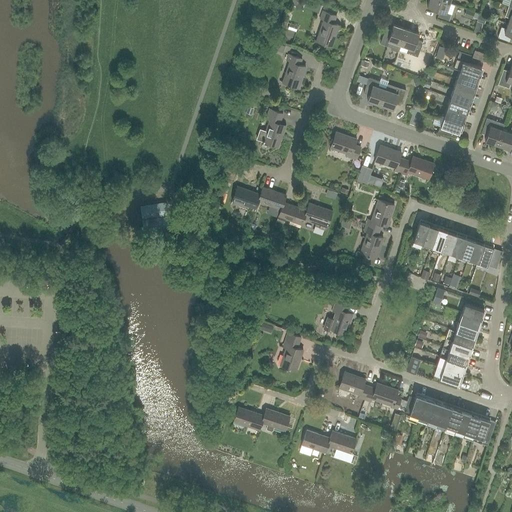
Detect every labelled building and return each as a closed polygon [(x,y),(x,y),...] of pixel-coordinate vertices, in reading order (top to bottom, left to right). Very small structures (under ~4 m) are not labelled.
[(455,5),(450,3),(440,0),(429,0),(427,7),(440,11),(438,17),(449,21),(455,5)] [(332,46),(339,25),(334,23),(336,15),(323,11),(320,19),(323,20),(316,41),(332,46)] [(511,36),(511,24),(508,23),(506,29),(501,27),(498,38),(509,42),(511,36)] [(399,52),(401,45),(406,29),(393,25),(391,31),(385,29),(380,43),(391,47),(391,49),(399,52)] [(419,33),(406,29),(401,45),(408,47),(406,52),(417,56),(423,41),(417,39),(419,33)] [(472,55),(460,51),(458,59),(469,63),(472,55)] [(475,51),(472,58),(484,62),(486,55),(475,51)] [(298,88),(306,66),(300,64),(302,59),(289,54),(287,60),(290,61),(283,82),(298,88)] [(460,70),(478,77),(482,67),(463,61),(458,60),(455,68),(460,70)] [(511,83),(511,82),(511,65),(509,71),(504,69),(498,84),(509,88),(511,83)] [(460,70),(456,79),(475,86),(478,77),(460,70)] [(368,100),(380,104),(386,89),(378,86),(380,81),(369,77),(364,92),(370,94),(368,100)] [(472,95),(475,86),(456,79),(453,89),(472,95)] [(386,89),(380,104),(393,109),(395,103),(401,105),(406,90),(395,86),(393,92),(386,89)] [(429,90),(422,87),(418,97),(425,99),(429,90)] [(469,104),(472,95),(453,89),(450,98),(469,104)] [(447,107),(466,113),(469,104),(450,98),(447,107)] [(462,123),(466,113),(447,107),(444,116),(462,123)] [(278,146),(286,125),(280,123),(284,114),(270,109),(267,119),(270,120),(266,131),(260,128),(257,139),(278,146)] [(462,123),(444,116),(441,125),(459,132),(462,123)] [(485,141),(498,145),(503,130),(496,127),(498,122),(487,118),(482,133),(488,135),(485,141)] [(511,127),(510,132),(503,130),(498,145),(510,149),(511,143),(511,127)] [(356,160),(361,147),(355,145),(357,139),(336,132),(331,147),(347,153),(346,156),(356,160)] [(395,170),(401,172),(405,159),(400,157),(402,152),(381,145),(375,160),(396,167),(395,170)] [(411,162),(405,159),(401,172),(407,175),(408,171),(429,179),(434,163),(413,156),(411,162)] [(230,168),(226,179),(234,182),(238,171),(230,168)] [(256,208),(259,201),(258,201),(261,194),(238,186),(233,200),(256,208)] [(283,202),(284,202),(287,195),(263,187),(261,194),(258,201),(259,201),(281,209),(283,202)] [(369,219),(366,225),(379,230),(381,224),(387,226),(394,205),(379,200),(372,220),(369,219)] [(144,232),(170,228),(166,202),(141,205),(144,232)] [(306,210),(284,202),(283,202),(281,209),(277,221),(284,223),(285,219),(302,225),(305,217),(304,217),(306,210)] [(309,203),(306,210),(304,217),(305,217),(316,221),(315,225),(319,226),(319,227),(326,230),(332,211),(309,203)] [(412,245),(421,248),(429,224),(420,221),(412,245)] [(421,248),(430,251),(438,227),(429,224),(421,248)] [(377,236),(379,230),(366,225),(364,232),(368,233),(361,253),(376,258),(383,238),(377,236)] [(441,249),(448,230),(438,227),(430,251),(440,254),(441,249)] [(457,233),(448,230),(441,249),(451,252),(457,233)] [(460,255),(466,237),(457,233),(451,252),(460,255)] [(475,240),(466,237),(460,255),(469,258),(475,240)] [(478,261),(484,243),(475,240),(469,258),(478,261)] [(484,243),(478,261),(487,265),(494,246),(484,243)] [(469,293),(479,297),(481,290),(471,287),(469,293)] [(438,288),(433,301),(440,304),(444,290),(438,288)] [(331,296),(324,294),(320,306),(327,308),(331,296)] [(462,312),(481,318),(484,309),(483,309),(485,304),(468,298),(466,303),(465,303),(462,312)] [(330,329),(345,334),(352,313),(346,311),(348,305),(336,301),(332,311),(335,312),(333,319),(327,317),(323,329),(329,331),(330,329)] [(459,321),(478,328),(481,318),(462,312),(459,321)] [(474,337),(478,328),(459,321),(456,330),(474,337)] [(471,346),(474,337),(456,330),(453,340),(471,346)] [(288,332),(283,348),(286,349),(280,365),(296,370),(303,350),(297,348),(301,337),(288,332)] [(471,346),(453,340),(446,337),(443,346),(468,355),(471,346)] [(465,364),(468,355),(443,346),(440,356),(465,364)] [(407,369),(415,372),(420,359),(411,356),(407,369)] [(439,366),(462,373),(465,364),(440,356),(437,365),(439,366)] [(462,373),(439,366),(436,375),(440,376),(440,377),(459,383),(462,373)] [(359,398),(365,400),(370,387),(364,385),(366,379),(345,372),(339,388),(360,395),(359,398)] [(376,389),(370,387),(365,400),(371,402),(372,399),(393,406),(392,407),(398,409),(401,399),(396,397),(398,390),(377,383),(376,389)] [(418,420),(426,397),(416,394),(410,413),(409,417),(418,420)] [(435,401),(426,397),(418,420),(427,424),(435,401)] [(436,427),(444,404),(435,401),(427,424),(436,427)] [(453,407),(444,404),(436,427),(445,430),(453,407)] [(261,422),(264,415),(239,407),(234,421),(259,430),(262,423),(261,422)] [(463,410),(453,407),(445,430),(455,433),(463,410)] [(266,408),(264,415),(261,422),(262,423),(268,425),(267,428),(267,430),(272,431),(273,430),(274,427),(285,431),(289,416),(266,408)] [(472,413),(463,410),(455,433),(464,436),(472,413)] [(481,416),(472,413),(464,436),(473,439),(481,416)] [(496,422),(481,416),(473,439),(482,442),(488,445),(496,422)] [(325,452),(328,445),(327,445),(330,438),(307,430),(302,444),(325,452)] [(330,438),(327,445),(328,445),(351,453),(356,439),(333,431),(330,438)]
